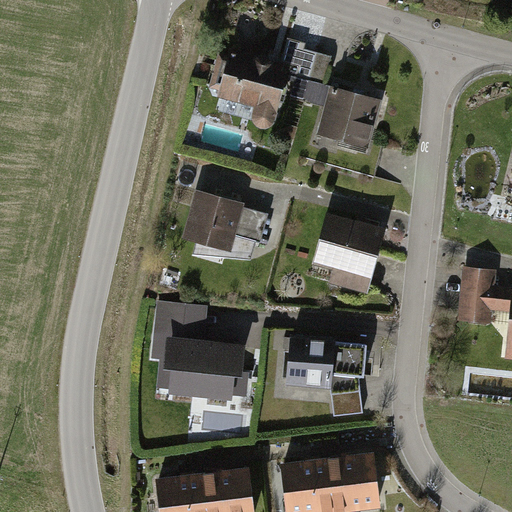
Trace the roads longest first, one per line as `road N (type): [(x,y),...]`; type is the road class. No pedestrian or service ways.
road 1 (unclassified): [(157,0),(86,311),(76,397),(86,511)]
road 2 (residential): [(448,36),(436,81),(404,406),(409,444),(426,479),(462,511)]
road 3 (residential): [(448,36),(308,0)]
